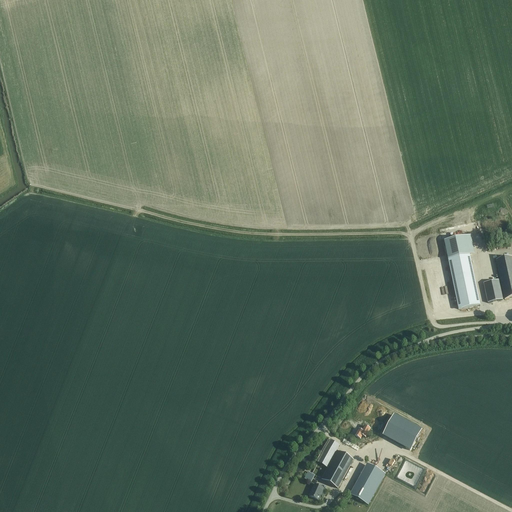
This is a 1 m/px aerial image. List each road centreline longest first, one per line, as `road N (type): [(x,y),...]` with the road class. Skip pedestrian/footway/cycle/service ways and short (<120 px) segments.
road 1 (unclassified): [(264,511),(299,449),(385,359),(425,343),(511,338)]
road 2 (track): [(498,323),(434,324),(408,229)]
